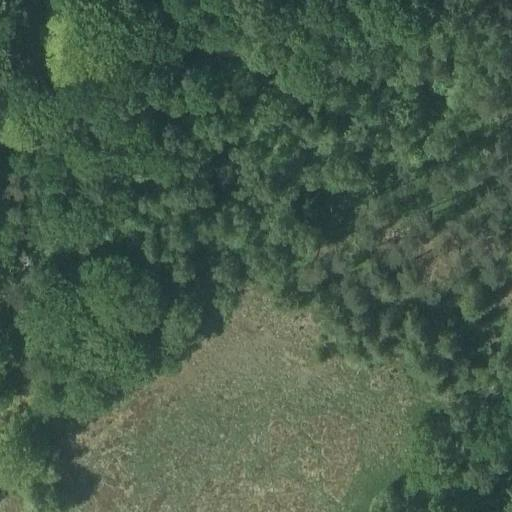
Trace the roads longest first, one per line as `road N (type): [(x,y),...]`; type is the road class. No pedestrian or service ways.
road 1 (track): [(0,86),(120,42),(175,39),(511,102)]
road 2 (track): [(411,511),(511,362)]
